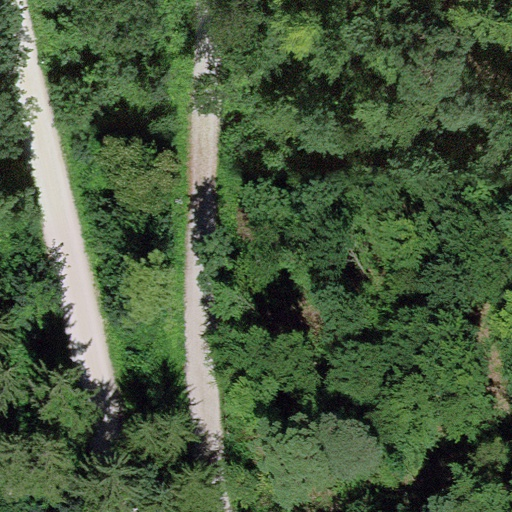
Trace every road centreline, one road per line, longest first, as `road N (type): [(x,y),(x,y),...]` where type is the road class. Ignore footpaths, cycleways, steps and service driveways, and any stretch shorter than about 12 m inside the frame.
road 1 (track): [(31,0),(129,511)]
road 2 (track): [(208,0),(211,511)]
